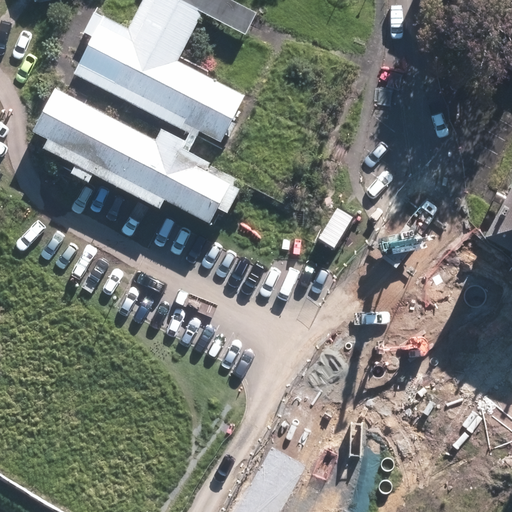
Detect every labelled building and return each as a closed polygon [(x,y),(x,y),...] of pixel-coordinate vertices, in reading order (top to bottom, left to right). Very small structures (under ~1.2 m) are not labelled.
[(22,0),(26,8),(42,0),(22,0)] [(100,14),(95,24),(68,76),(160,124),(179,134),(211,150),(238,99),(170,64),(195,16),(243,41),(255,16),(224,0),(136,0),(123,26),(100,14)] [(494,190),(464,247),(511,272),(511,0),(480,0),(511,16),(511,192),(509,198),(494,190)] [(37,154),(122,198),(141,208),(151,214),(157,203),(202,226),(208,214),(219,220),(235,190),(168,155),(175,142),(156,132),(149,145),(47,92),(25,134),(42,143),(37,154)] [(267,449),(332,511),(511,511),(511,391),(496,376),(422,454),(369,403),(383,388),(352,359),(267,449)]
